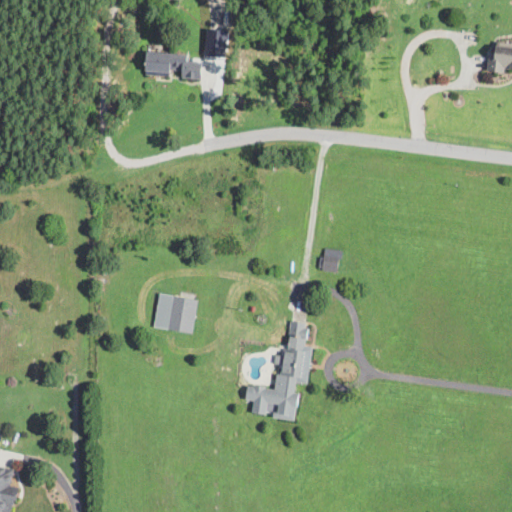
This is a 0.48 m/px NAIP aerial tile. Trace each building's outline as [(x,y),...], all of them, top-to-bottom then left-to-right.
[(202,12),(201,25),(194,25),(195,11),(202,12)] [(226,56),(228,29),(206,28),(205,55),(226,56)] [(511,70),(510,70),(511,68),(505,67),(504,73),(487,72),(489,54),(496,55),(498,45),(511,46),(511,70)] [(203,69),(203,71),(202,79),(201,79),(181,77),(182,70),(171,69),(170,76),(147,74),(149,51),(188,55),(188,62),(203,63),(203,69)] [(339,256),(337,269),(318,266),(319,254),(324,255),(325,246),(343,249),(341,257),(339,256)] [(197,292),(177,289),(178,282),(198,285),(197,292)] [(196,296),(196,299),(198,300),(193,332),(154,326),(159,294),(176,296),(177,290),(197,293),(196,296)] [(307,335),(307,336),(306,335),(304,343),(312,344),(309,362),(309,366),(307,380),(296,379),(295,390),(298,391),(294,418),(273,415),(273,411),(266,410),(265,413),(252,410),(254,398),(246,396),(248,383),(254,384),(254,382),(266,384),(265,385),(275,387),(277,372),(280,372),(282,362),(275,361),(276,352),(282,353),(284,346),(284,344),(286,344),(287,341),(289,327),(283,326),(284,317),(291,319),(298,320),(305,321),(305,325),(308,326),(307,335)] [(20,488),(17,501),(14,501),(13,505),(11,511),(0,511),(0,466),(14,470),(10,485),(20,488)]
